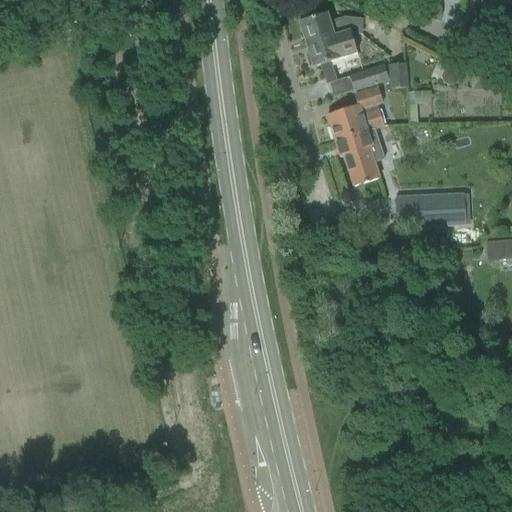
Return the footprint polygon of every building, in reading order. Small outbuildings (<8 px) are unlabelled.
[(330,23),(327,14),(299,23),(306,46),(350,32),(351,36),(361,36),(362,21),(343,19),(330,23)] [(309,56),(306,57),(309,68),(312,67),(313,69),(320,66),(326,86),(328,85),(333,99),(353,93),(353,94),(390,82),(389,67),(384,69),(383,66),(349,78),(336,82),(330,63),(341,59),(356,54),(351,36),(350,32),(306,46),(309,56)] [(405,65),(389,66),(389,67),(390,82),(390,86),(390,90),(406,89),(406,85),(405,65)] [(444,71),(441,77),(444,84),(450,86),(457,83),(460,77),(457,70),(450,68),(444,71)] [(345,112),(326,118),(334,142),(375,130),(375,131),(379,130),(384,128),(384,127),(379,110),(378,110),(377,108),(383,106),(377,88),(352,96),(356,107),(345,112)] [(430,93),(417,94),(417,106),(431,105),(430,93)] [(375,130),(334,142),(339,159),(344,158),(353,188),(373,182),(379,180),(374,164),(385,161),(375,131),(375,130)] [(397,230),(466,227),(464,196),(395,200),(397,230)] [(511,258),(511,240),(486,240),(486,258),(511,258)]
